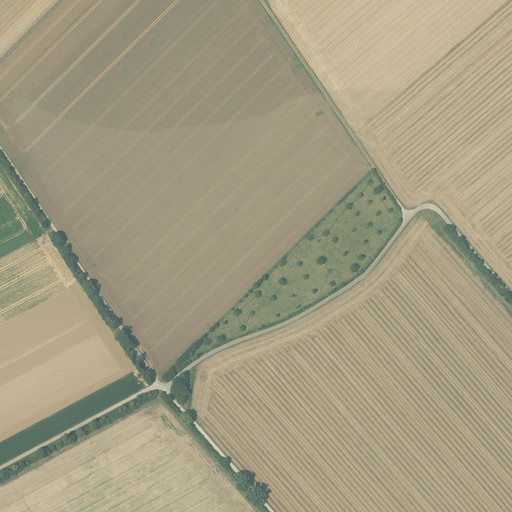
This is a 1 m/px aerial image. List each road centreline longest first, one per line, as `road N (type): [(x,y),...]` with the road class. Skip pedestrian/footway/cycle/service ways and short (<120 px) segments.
road 1 (track): [(162,384),(215,350),(308,315),(379,258),(422,205),(435,206),(511,291)]
road 2 (track): [(0,148),(162,384)]
road 3 (track): [(261,0),(408,216)]
road 4 (track): [(0,467),(162,384)]
road 5 (track): [(271,511),(162,384)]
